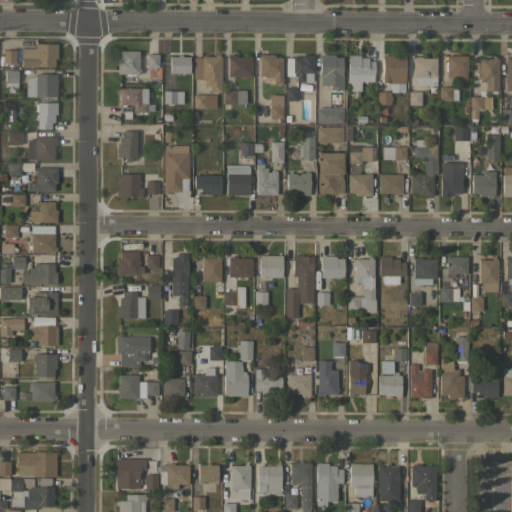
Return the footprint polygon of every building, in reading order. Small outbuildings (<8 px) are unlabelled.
[(35,48),(35,43),(57,43),(56,58),(54,58),(54,66),(36,66),(36,67),(20,67),(21,48),(35,48)] [(2,50),(15,50),(15,62),(2,62),(2,50)] [(138,50),(138,68),(140,68),(140,71),(138,71),(138,74),(117,73),(117,58),(119,58),(120,50),(138,50)] [(146,53),(158,53),(158,67),(146,67),(146,53)] [(169,72),(169,55),(177,56),(177,54),(181,54),(181,56),(189,56),(189,73),(169,72)] [(193,57),(201,57),(215,56),(215,54),(219,54),(219,56),(220,56),(220,91),(208,91),(208,85),(204,85),(204,79),(201,79),(201,78),(193,78),(193,57)] [(258,54),(274,54),(274,57),(281,57),(281,84),(273,84),(273,75),(258,75),(258,54)] [(312,81),(296,81),(296,76),(293,76),(293,72),(292,72),(292,57),(301,57),(301,54),(313,54),(312,81)] [(334,54),(334,57),(341,57),(342,75),(342,89),(330,89),(330,85),(321,85),(321,76),(319,76),(319,54),(334,54)] [(251,76),(227,75),(228,56),(229,56),(229,55),(236,55),(236,56),(251,56),(251,76)] [(347,55),(359,55),(359,57),(368,57),(368,60),(374,60),(374,74),(373,74),(373,81),(360,81),(360,90),(349,90),(349,82),(347,82),(347,55)] [(405,55),(404,76),(406,76),(406,78),(405,78),(404,92),(390,91),(390,82),(382,82),(382,55),(405,55)] [(467,55),(467,72),(466,72),(466,81),(456,81),(456,77),(445,77),(446,55),(467,55)] [(412,58),(414,58),(414,56),(421,56),(421,57),(436,57),(436,85),(418,85),(412,77),(412,58)] [(497,91),(485,90),(485,81),(478,81),(478,78),(476,78),(476,72),(479,72),(479,68),(477,68),(477,61),(479,61),(479,58),(492,58),(492,56),(496,56),(496,58),(498,58),(497,91)] [(511,76),(511,56),(503,56),(504,77),(511,76)] [(4,91),(4,70),(17,70),(17,92),(4,91)] [(25,96),(25,78),(27,78),(35,76),(35,74),(57,74),(56,97),(25,96)] [(439,86),(451,86),(457,86),(457,99),(439,100),(439,86)] [(147,104),(151,104),(151,112),(132,111),(132,104),(119,104),(119,93),(117,93),(117,89),(120,89),(120,87),(147,88),(147,104)] [(285,87),(297,87),(297,100),(285,100),(285,87)] [(223,90),(245,89),(245,103),(223,104),(223,90)] [(163,90),(175,90),(175,103),(163,103),(163,90)] [(421,104),(408,104),(408,91),(421,90),(421,104)] [(389,91),(389,95),(391,95),(391,100),(389,100),(390,103),(377,103),(377,91),(389,91)] [(500,92),(511,91),(511,105),(501,105),(500,92)] [(192,94),(215,94),(216,107),(193,107),(192,94)] [(269,94),(282,94),(282,118),(269,118),(269,94)] [(469,96),(482,96),(490,96),(490,109),(476,109),(476,118),(469,118),(469,96)] [(37,111),(34,111),(34,103),(37,103),(37,102),(56,102),(56,114),(54,114),(54,122),(50,122),(50,128),(37,128),(37,111)] [(342,108),(342,122),(315,122),(315,108),(342,108)] [(499,109),(511,109),(511,125),(499,125),(499,109)] [(354,115),(365,115),(365,124),(354,124),(354,115)] [(342,126),(342,142),(325,141),(325,144),(316,144),(316,126),(342,126)] [(453,126),(467,126),(467,140),(453,140),(453,126)] [(135,157),(116,156),(117,145),(119,145),(119,137),(122,137),(122,130),(136,130),(135,157)] [(313,158),(301,158),(301,156),(295,156),(295,143),(301,143),(301,131),(313,131),(313,158)] [(21,132),(21,144),(7,144),(7,132),(21,132)] [(485,151),(481,151),(480,144),(485,144),(485,134),(498,134),(498,159),(485,159),(485,151)] [(56,137),(56,145),(54,145),(53,160),(35,159),(26,159),(27,139),(35,139),(35,136),(56,137)] [(409,174),(424,174),(423,156),(413,157),(413,146),(415,146),(414,139),(428,138),(428,142),(436,142),(436,174),(432,174),(432,195),(417,195),(417,192),(409,192),(409,174)] [(270,141),(282,141),(282,162),(270,162),(270,141)] [(251,155),(239,154),(239,142),(251,142),(251,155)] [(187,152),(187,178),(186,178),(186,190),(179,190),(179,191),(168,191),(168,194),(164,194),(164,191),(163,191),(163,145),(187,145),(187,152)] [(360,151),(360,146),(375,146),(375,160),(360,160),(360,163),(347,163),(347,151),(360,151)] [(406,159),(382,159),(381,146),(405,146),(406,159)] [(342,152),(342,178),(342,192),(322,192),(322,195),(318,195),(318,192),(316,192),(317,152),(342,152)] [(459,193),(451,193),(451,195),(440,195),(440,161),(459,161),(459,178),(459,193)] [(20,175),(7,175),(7,163),(20,163),(20,175)] [(248,165),(248,194),(225,194),(225,164),(248,165)] [(255,164),(263,164),(263,167),(266,167),(266,171),(269,171),(269,170),(275,170),(275,194),(255,194),(255,164)] [(511,196),(501,196),(501,174),(502,174),(502,166),(511,166),(511,196)] [(56,168),(56,183),(53,183),(53,191),(25,190),(26,181),(34,181),(35,167),(56,168)] [(293,195),(293,192),(285,192),(285,173),(302,173),(302,171),(308,171),(308,195),(293,195)] [(478,196),(478,193),(470,193),(470,174),(481,174),(481,171),(494,171),(494,179),(493,179),(493,196),(478,196)] [(138,188),(141,188),(141,197),(137,197),(137,196),(116,196),(116,181),(119,181),(119,173),(138,173),(138,188)] [(370,173),(370,195),(355,195),(355,192),(347,192),(347,173),(370,173)] [(401,174),(401,193),(400,193),(400,194),(392,194),(392,193),(377,193),(378,173),(401,174)] [(219,175),(219,194),(208,194),(208,191),(200,191),(200,188),(193,188),(193,174),(219,175)] [(157,193),(145,193),(145,180),(157,180),(157,193)] [(23,206),(10,206),(10,194),(23,194),(23,206)] [(53,201),(53,209),(55,209),(55,222),(28,221),(29,210),(38,210),(38,201),(53,201)] [(16,237),(2,237),(2,225),(16,225),(16,237)] [(53,225),(53,247),(55,247),(55,250),(53,250),(53,252),(30,252),(30,225),(53,225)] [(12,253),(0,253),(0,243),(12,243),(12,253)] [(137,251),(137,266),(141,266),(141,273),(137,273),(137,275),(116,274),(116,259),(118,259),(119,251),(137,251)] [(186,305),(176,305),(176,294),(170,294),(170,257),(175,257),(175,253),(186,253),(186,305)] [(145,254),(157,254),(157,268),(145,268),(145,254)] [(219,280),(200,280),(201,257),(214,257),(214,255),(218,255),(218,257),(219,257),(219,280)] [(281,255),(280,277),(270,277),(270,279),(258,279),(258,255),(281,255)] [(311,303),(296,303),(296,317),(284,317),(284,288),(294,288),(295,276),(291,276),(291,259),(291,255),(300,255),(312,255),(311,303)] [(319,255),(334,255),(334,258),(342,258),(342,277),(320,277),(319,255)] [(23,256),(23,268),(8,268),(8,282),(0,282),(0,263),(10,263),(10,256),(23,256)] [(227,276),(227,257),(228,257),(228,256),(235,256),(235,257),(250,257),(250,276),(227,276)] [(372,287),(373,287),(373,299),(374,299),(374,311),(363,311),(363,309),(345,309),(345,296),(362,296),(362,288),(360,288),(360,281),(353,281),(353,264),(351,264),(351,260),(353,260),(353,258),(366,258),(366,256),(370,256),(370,258),(372,258),(372,287)] [(389,256),(389,258),(398,258),(398,262),(404,262),(404,275),(397,275),(397,283),(381,283),(381,275),(378,275),(378,256),(389,256)] [(466,256),(466,273),(445,273),(445,256),(466,256)] [(435,277),(430,277),(430,284),(412,284),(412,277),(411,277),(412,258),(413,258),(413,257),(421,257),(421,258),(435,259),(435,277)] [(478,259),(491,259),(491,257),(495,257),(495,259),(497,259),(496,291),(481,291),(481,282),(477,282),(478,259)] [(503,278),(511,277),(511,257),(503,258),(503,278)] [(53,263),(53,271),(55,271),(55,283),(38,283),(38,282),(19,282),(19,273),(28,273),(28,267),(33,267),(33,263),(53,263)] [(158,285),(158,298),(145,298),(145,284),(158,285)] [(0,286),(19,287),(19,299),(7,299),(7,300),(3,300),(3,299),(0,298),(0,286)] [(222,290),(233,290),(233,286),(242,287),(242,307),(233,307),(233,304),(222,304),(222,290)] [(450,301),(438,301),(438,287),(450,287),(450,301)] [(143,317),(115,317),(115,305),(118,305),(118,297),(121,297),(121,291),(135,291),(135,297),(142,297),(143,317)] [(266,304),(253,304),(253,291),(266,291),(266,304)] [(419,305),(407,305),(407,291),(419,292),(419,305)] [(56,314),(34,314),(34,313),(25,313),(25,308),(25,296),(33,296),(33,292),(56,292),(56,314)] [(327,304),(315,305),(315,292),(327,292),(327,304)] [(511,306),(500,306),(500,293),(511,293),(511,306)] [(203,295),(203,308),(192,308),(192,295),(203,295)] [(481,310),(477,310),(477,314),(469,314),(469,297),(481,297),(481,310)] [(175,324),(161,324),(162,309),(176,309),(175,324)] [(0,318),(9,318),(9,317),(22,317),(22,329),(10,329),(10,335),(0,335),(0,318)] [(344,317),(352,317),(352,325),(344,325),(344,317)] [(56,325),(56,345),(36,345),(36,340),(27,340),(27,327),(32,327),(32,325),(56,325)] [(373,342),(360,342),(360,329),(373,329),(373,342)] [(453,336),(454,336),(454,332),(465,331),(465,336),(466,336),(466,361),(454,361),(454,360),(453,360),(453,336)] [(115,336),(147,336),(148,340),(149,340),(149,349),(147,349),(147,353),(146,353),(146,360),(145,360),(138,360),(138,366),(118,366),(118,353),(115,353),(115,336)] [(250,359),(238,359),(238,340),(251,340),(250,359)] [(343,342),(343,355),(341,355),(341,357),(332,357),(332,355),(330,355),(331,342),(343,342)] [(423,342),(435,342),(435,364),(423,364),(423,342)] [(207,346),(220,346),(219,359),(207,359),(207,346)] [(312,346),(312,360),(311,360),(311,361),(302,361),(302,359),(300,359),(300,346),(312,346)] [(404,347),(404,360),(392,360),(392,347),(404,347)] [(19,348),(19,360),(6,361),(6,348),(19,348)] [(176,350),(189,350),(189,364),(176,364),(176,350)] [(33,376),(33,359),(32,359),(32,354),(33,354),(33,353),(55,353),(55,368),(53,368),(53,376),(33,376)] [(149,366),(149,356),(158,356),(158,366),(149,366)] [(484,397),(484,394),(476,394),(476,391),(469,391),(469,377),(481,377),(481,366),(485,366),(485,358),(495,358),(496,397),(484,397)] [(244,371),(244,374),(245,374),(245,395),(223,396),(222,361),(239,360),(240,366),(241,371),(244,371)] [(316,360),(329,360),(329,370),(335,370),(335,387),(337,387),(337,391),(335,391),(335,393),(322,393),(322,396),(317,396),(317,393),(316,393),(316,360)] [(347,360),(355,360),(355,362),(358,362),(358,363),(366,363),(366,372),(363,372),(363,394),(352,393),(352,396),(348,396),(348,394),(347,394),(347,360)] [(461,396),(446,396),(446,394),(438,394),(438,369),(439,369),(439,360),(451,360),(451,369),(457,369),(461,375),(461,396)] [(378,374),(378,361),(390,361),(390,374),(378,374)] [(429,394),(420,394),(420,396),(408,396),(408,364),(416,364),(416,370),(421,370),(421,369),(429,369),(429,394)] [(192,374),(203,374),(203,367),(212,367),(212,374),(215,374),(215,395),(199,395),(199,392),(192,392),(192,374)] [(511,367),(511,394),(501,394),(501,367),(511,367)] [(253,368),(265,368),(265,376),(280,376),(280,393),(260,393),(260,390),(253,390),(253,368)] [(392,375),(392,372),(397,372),(397,375),(400,375),(399,396),(384,396),(384,394),(377,394),(377,375),(392,375)] [(137,381),(157,381),(157,395),(144,395),(144,397),(137,397),(137,398),(117,398),(117,397),(116,397),(116,389),(118,389),(118,374),(137,374),(137,381)] [(309,374),(309,393),(308,393),(307,394),(300,394),(300,393),(285,393),(285,374),(309,374)] [(182,378),(182,395),(161,395),(162,378),(182,378)] [(52,381),(52,395),(54,395),(54,399),(52,399),(52,400),(29,400),(29,381),(52,381)] [(13,386),(13,399),(0,399),(1,386),(13,386)] [(55,476),(32,476),(32,475),(17,475),(16,464),(15,464),(15,452),(34,452),(34,451),(54,451),(55,476)] [(114,457),(144,458),(143,474),(156,474),(156,489),(114,488),(114,457)] [(9,475),(0,475),(0,460),(9,460),(9,475)] [(297,462),(297,461),(301,461),(301,463),(310,463),(309,511),(300,511),(300,507),(299,507),(300,480),(296,480),(296,483),(289,482),(289,479),(288,479),(289,462),(297,462)] [(176,484),(176,488),(170,488),(170,483),(164,483),(158,483),(158,464),(165,464),(165,463),(173,463),(173,464),(187,464),(187,484),(176,484)] [(205,464),(205,463),(208,463),(208,464),(216,464),(216,481),(197,481),(197,464),(205,464)] [(248,499),(238,499),(239,488),(229,488),(229,465),(243,465),(243,463),(247,463),(247,464),(249,465),(248,499)] [(280,494),(272,494),(272,493),(264,493),(264,492),(256,492),(256,465),(275,465),(275,463),(279,463),(279,465),(280,465),(280,494)] [(327,463),(327,465),(335,465),(335,469),(341,469),(341,482),(335,482),(335,501),(314,501),(314,481),(315,481),(315,463),(327,463)] [(370,463),(370,496),(353,496),(353,487),(348,487),(348,463),(370,463)] [(376,465),(384,465),(384,463),(388,463),(388,466),(397,466),(396,500),(376,500),(376,482),(376,465)] [(433,500),(430,500),(430,501),(426,501),(426,500),(423,500),(423,493),(414,493),(414,486),(409,485),(409,466),(411,466),(411,464),(420,464),(420,465),(434,465),(433,500)] [(32,485),(36,485),(36,486),(38,486),(37,477),(50,477),(50,486),(52,486),(52,494),(53,494),(53,498),(52,498),(52,506),(36,506),(36,507),(21,507),(21,505),(11,505),(11,491),(8,491),(8,489),(0,489),(0,477),(8,477),(8,478),(21,478),(21,477),(32,477),(32,485)] [(295,507),(283,507),(283,493),(295,494),(295,507)] [(144,494),(144,501),(143,511),(117,511),(117,500),(124,500),(124,494),(144,494)] [(190,496),(202,496),(203,508),(190,508),(190,496)] [(171,511),(160,511),(160,498),(161,498),(161,497),(170,497),(170,498),(171,498),(171,511)] [(418,511),(406,511),(406,499),(418,499),(418,511)] [(234,503),(233,511),(221,511),(221,502),(234,503)] [(357,511),(344,511),(344,502),(357,502),(357,511)]
